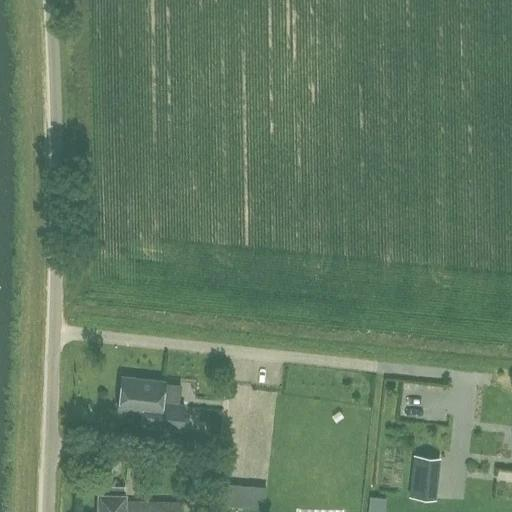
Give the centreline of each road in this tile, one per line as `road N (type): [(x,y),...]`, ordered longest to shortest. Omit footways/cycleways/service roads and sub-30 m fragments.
road 1 (unknown): [(39,327),(424,366),(463,377),(452,473)]
road 2 (unclassified): [(33,511),(43,183),(38,0)]
